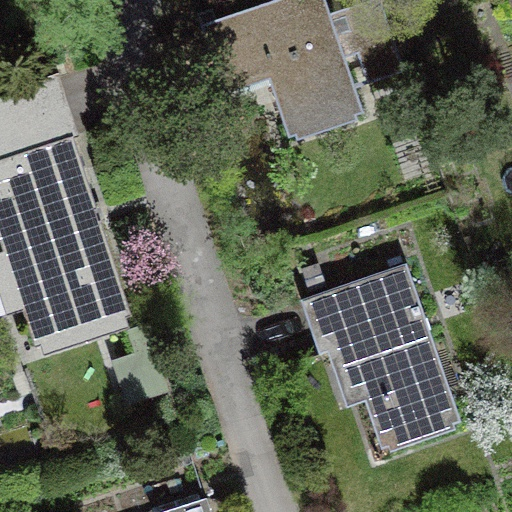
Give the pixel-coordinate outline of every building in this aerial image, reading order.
[(323,0),(278,0),(212,23),(230,74),(263,63),(289,136),(362,111),(323,0)] [(380,4),(345,16),(367,82),(403,70),(380,4)] [(511,8),(503,11),(511,41),(511,8)] [(127,319),(50,79),(0,94),(0,242),(1,243),(35,349),(127,319)] [(406,264),(302,300),(320,354),(345,345),(381,448),(460,421),(406,264)] [(210,511),(205,498),(161,511),(210,511)]
